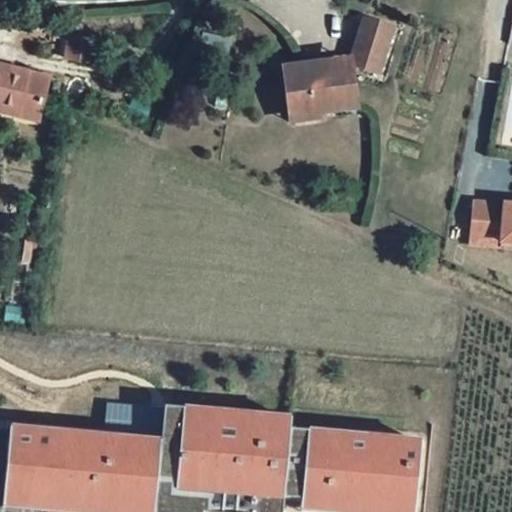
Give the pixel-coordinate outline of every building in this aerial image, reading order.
[(363,15),(348,59),(385,72),(400,28),(363,15)] [(88,43),(64,38),(61,57),(84,62),(88,43)] [(342,57),(278,67),(287,121),(350,111),(342,57)] [(40,76),(0,65),(0,106),(30,114),(40,76)] [(511,203),(471,200),(468,246),(511,248),(511,203)] [(0,511),(160,511),(161,510),(183,511),(419,511),(426,441),(294,430),(295,419),(187,410),(184,444),(165,443),(0,429),(0,511)]
